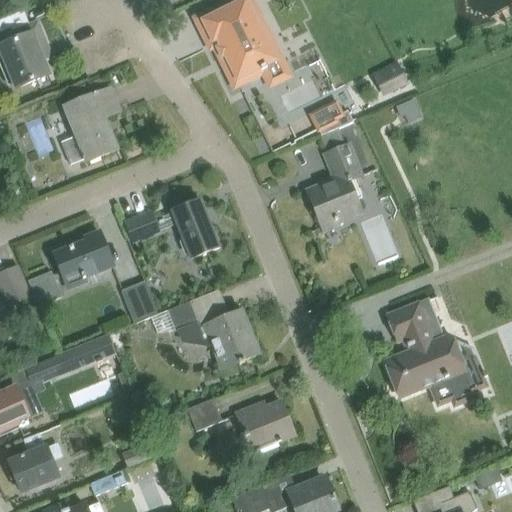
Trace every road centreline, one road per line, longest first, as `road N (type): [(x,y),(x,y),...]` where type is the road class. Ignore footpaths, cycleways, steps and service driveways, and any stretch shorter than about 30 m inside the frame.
road 1 (residential): [(216,145),(244,190),(376,511)]
road 2 (residential): [(0,235),(216,145)]
road 3 (residential): [(216,145),(107,0)]
